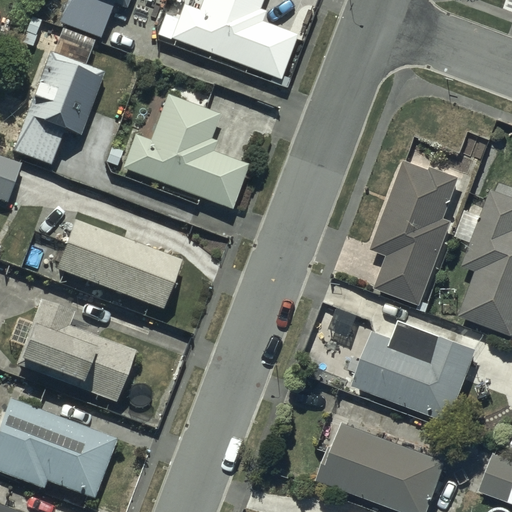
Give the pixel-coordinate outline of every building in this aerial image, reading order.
[(130,0),(69,0),(58,29),(99,44),(112,8),(126,13),(130,0)] [(264,0),(203,0),(198,15),(183,10),(170,45),(282,85),(298,39),(261,26),(265,16),(259,14),(264,0)] [(103,78),(49,57),(12,157),(50,172),(63,142),(79,141),(103,78)] [(149,145),(134,139),(122,174),(231,215),(248,171),(212,157),(216,147),(210,145),(220,120),(167,100),(149,145)] [(20,169),(0,161),(0,205),(5,208),(20,169)] [(431,176),(404,166),(371,255),(388,261),(376,294),(420,310),(452,227),(445,224),(460,183),(432,173),(431,176)] [(511,202),(490,195),(463,271),(476,276),(459,321),(511,340),(511,202)] [(74,226),(66,248),(59,246),(52,262),(60,264),(55,277),(162,317),(181,267),(74,226)] [(73,318),(40,306),(17,371),(115,406),(133,357),(68,334),(73,318)] [(395,345),(375,337),(354,392),(451,429),(479,356),(401,327),(395,345)] [(116,446),(9,405),(0,430),(0,478),(43,495),(46,488),(93,506),(116,446)] [(385,511),(431,511),(448,468),(344,429),(334,456),(331,455),(319,488),(385,511)] [(511,464),(494,458),(480,495),(511,507),(511,464)]
